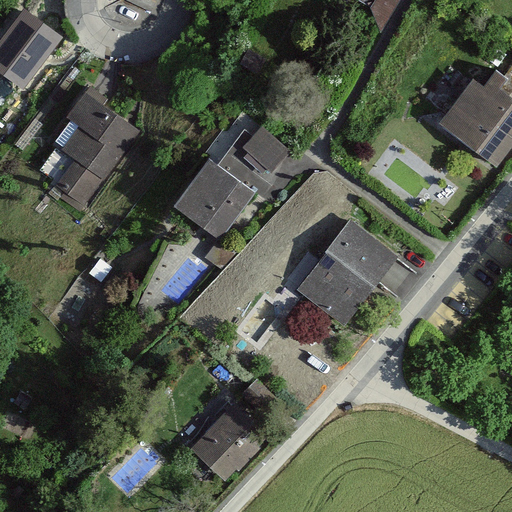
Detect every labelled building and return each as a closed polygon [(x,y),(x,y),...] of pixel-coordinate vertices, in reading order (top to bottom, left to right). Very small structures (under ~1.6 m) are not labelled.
[(155,0),(126,0),(151,11),(155,0)] [(389,18),(399,0),(378,0),(373,9),(389,18)] [(59,36),(27,11),(0,44),(0,66),(21,83),(59,36)] [(472,79),(441,121),(496,163),(511,142),(511,95),(499,86),(505,78),(495,71),(483,87),(472,79)] [(138,130),(85,91),(68,115),(72,118),(55,141),(77,157),(58,184),(84,203),(138,130)] [(243,145),(269,170),(288,151),(262,126),(243,145)] [(176,204),(218,237),(252,193),(210,160),(176,204)] [(342,324),(398,255),(353,219),(297,287),(342,324)] [(241,393),(265,417),(279,402),(256,378),(241,393)] [(265,434),(233,404),(192,446),(224,476),(265,434)]
